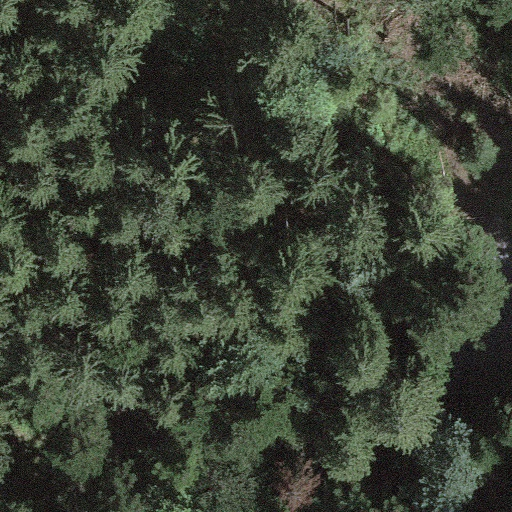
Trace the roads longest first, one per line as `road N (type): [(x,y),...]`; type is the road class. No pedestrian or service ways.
road 1 (track): [(369,411),(106,356)]
road 2 (track): [(106,356),(215,511)]
road 3 (track): [(511,494),(369,411)]
road 4 (track): [(281,511),(369,411)]
road 5 (track): [(369,411),(482,348)]
